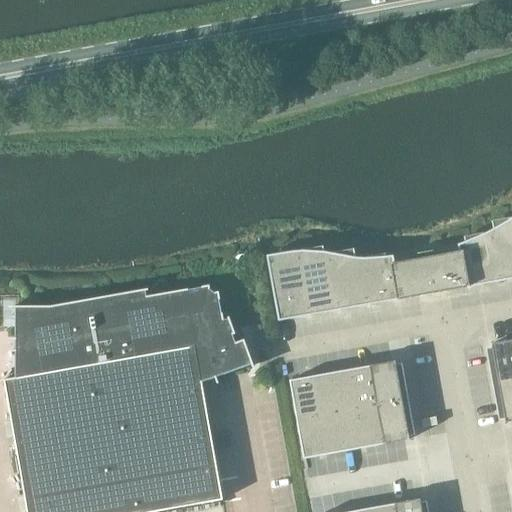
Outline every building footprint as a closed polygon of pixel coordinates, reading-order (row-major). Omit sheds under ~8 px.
[(268,262),(279,322),(511,279),(511,232),(489,237),(490,244),(460,249),(461,252),(439,256),(439,252),(414,256),(415,260),(393,264),(392,261),(363,267),(362,263),(333,269),(331,258),(301,263),(300,256),(268,262)] [(224,320),(216,293),(213,293),(208,288),(209,286),(147,297),(146,292),(148,292),(148,290),(53,307),(14,307),(14,309),(16,309),(16,340),(13,340),(13,342),(16,342),(16,353),(13,353),(13,354),(16,354),(16,380),(0,382),(0,383),(2,382),(27,511),(159,511),(223,501),(202,383),(215,379),(216,381),(217,380),(216,378),(252,365),(252,367),(254,367),(244,341),(236,343),(234,336),(236,335),(229,318),(228,318),(228,319),(224,320)] [(499,384),(511,381),(511,340),(492,345),(499,384)] [(411,440),(397,361),(291,379),(306,458),(411,440)] [(511,381),(499,384),(506,423),(511,422),(511,381)] [(422,511),(421,499),(348,511),(422,511)]
